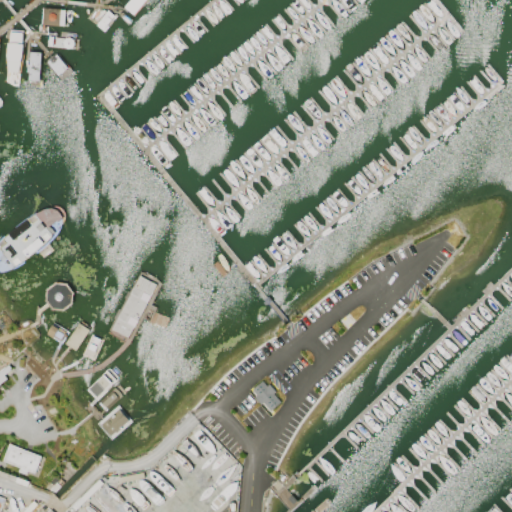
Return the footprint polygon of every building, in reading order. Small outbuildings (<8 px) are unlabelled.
[(128,0),(145,0),(133,15),(123,6),(128,0)] [(42,7),(41,23),(64,25),(66,9),(42,7)] [(107,9),(115,17),(102,32),(94,25),(107,9)] [(8,28),(23,30),(16,71),(1,69),(8,28)] [(46,35),(45,46),(75,48),(76,37),(46,35)] [(30,51),(40,52),(37,81),(27,79),(30,51)] [(54,53),(44,62),(58,79),(69,70),(54,53)] [(0,370),(8,364),(11,367),(9,368),(10,369),(4,374),(7,378),(0,383),(0,370)] [(262,380),(266,385),(268,383),(275,391),(273,393),(280,401),(270,410),(262,402),(260,404),(254,396),(256,394),(251,389),(262,380)] [(129,421),(117,406),(98,423),(110,438),(129,421)] [(8,443),(41,456),(34,473),(27,470),(26,474),(17,471),(19,467),(1,460),(8,443)]
